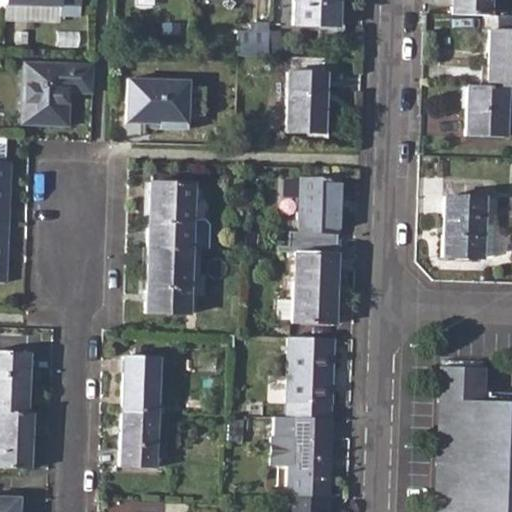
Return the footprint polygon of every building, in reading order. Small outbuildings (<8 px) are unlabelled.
[(4,0),(5,3),(19,4),(59,5),(59,14),(79,15),(79,0),(4,0)] [(292,0),(291,26),(337,26),(337,0),(292,0)] [(451,0),(451,15),(489,16),(490,11),(490,0),(451,0)] [(238,31),(237,55),(267,56),(267,22),(251,22),(251,31),(238,31)] [(511,30),(489,30),(487,86),(505,87),(511,87),(511,30)] [(23,63),(21,122),(65,124),(66,90),(89,91),(89,65),(23,63)] [(286,72),(284,132),(322,133),(324,73),(286,72)] [(127,79),(126,122),(185,124),(186,81),(127,79)] [(487,86),(466,85),(465,136),(504,137),(505,87),(487,86)] [(0,220),(6,221),(8,162),(3,162),(4,142),(0,142),(0,220)] [(300,177),(298,232),(337,233),(339,178),(300,177)] [(149,182),(147,247),(191,248),(192,184),(189,184),(151,182),(149,182)] [(442,257),(481,258),(482,225),(483,197),(444,196),(442,257)] [(210,217),(195,217),(194,247),(209,248),(210,217)] [(191,248),(147,247),(145,312),(189,313),(189,295),(203,295),(204,274),(189,273),(191,248)] [(335,253),(293,251),(290,322),(333,324),(335,253)] [(332,339),(288,337),(286,403),(331,404),(332,339)] [(0,352),(0,412),(25,414),(28,354),(0,352)] [(122,356),(121,411),(155,412),(157,358),(122,356)] [(471,370),(439,368),(433,511),(511,511),(511,403),(470,402),(471,370)] [(155,412),(121,411),(119,467),(154,469),(155,412)] [(25,414),(0,412),(0,469),(29,470),(31,414),(25,414)] [(285,417),(275,417),(274,437),(289,438),(287,497),(327,498),(329,439),(330,419),(285,417)] [(16,511),(17,499),(0,497),(0,511),(16,511)] [(287,497),(285,497),(284,511),(326,511),(327,498),(287,497)]
